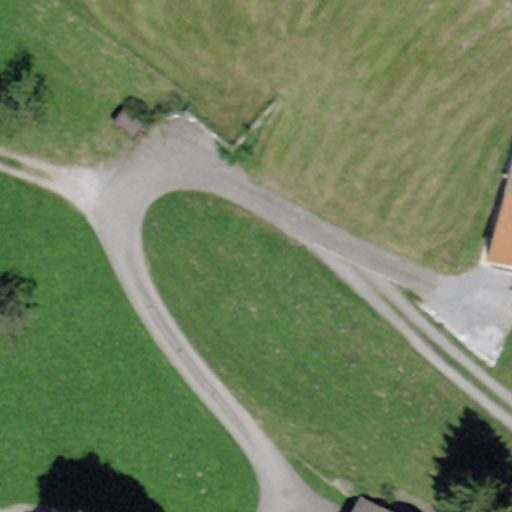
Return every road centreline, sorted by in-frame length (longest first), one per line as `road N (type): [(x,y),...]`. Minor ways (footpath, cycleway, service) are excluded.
road 1 (residential): [(279,511),(265,459),(161,326),(129,265),(120,218),(130,193),(151,176),(214,176),(301,223),(489,393)]
road 2 (track): [(0,159),(124,207)]
